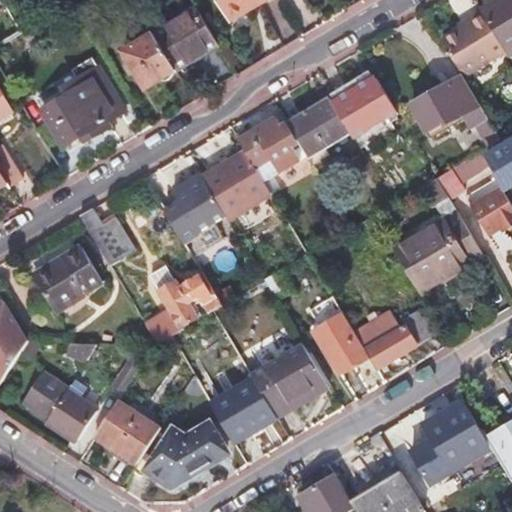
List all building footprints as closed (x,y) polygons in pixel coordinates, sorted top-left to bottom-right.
[(0,0),(0,44),(20,32),(0,0)] [(213,0),(225,19),(252,4),(255,8),(269,0),(213,0)] [(296,29),(308,22),(294,0),(293,0),(283,6),(296,29)] [(508,56),(511,53),(511,0),(504,0),(483,13),(506,53),(508,56)] [(252,4),(225,19),(228,24),(255,8),(252,4)] [(197,10),(154,36),(176,73),(219,47),(197,10)] [(506,53),(483,13),(482,12),(467,21),(469,25),(459,30),(441,41),(463,78),(506,53)] [(469,25),(467,21),(457,27),(459,30),(469,25)] [(176,73),(154,36),(123,55),(146,92),(176,73)] [(72,71),(79,82),(38,106),(64,148),(124,113),(92,59),(72,71)] [(474,129),(488,120),(463,79),(411,107),(427,136),(462,117),(470,131),(474,129)] [(397,115),(376,80),(333,106),(351,136),(354,141),(397,115)] [(0,90),(0,122),(14,114),(0,90)] [(351,136),(333,106),(330,101),(288,127),(298,144),(300,147),(313,168),(330,158),(326,151),(351,136)] [(486,148),(500,140),(488,120),(474,129),(486,148)] [(298,144),(288,127),(281,131),(276,122),(263,130),(262,129),(250,136),(248,133),(237,139),(246,154),(263,183),(299,161),(293,151),(291,148),(298,144)] [(511,187),(511,142),(487,158),(497,175),(493,177),(501,190),(503,193),(511,187)] [(0,148),(0,172),(8,186),(10,189),(23,182),(2,147),(0,148)] [(485,163),(479,153),(436,179),(449,201),(461,193),(455,182),(485,163)] [(228,221),(271,196),(263,183),(246,154),(202,180),(213,196),(228,221)] [(511,207),(503,193),(501,190),(476,204),(473,199),(468,203),(489,237),(501,230),(503,232),(511,226),(511,207)] [(102,227),(92,211),(80,218),(110,268),(135,254),(114,220),(102,227)] [(457,213),(393,251),(421,297),(469,269),(471,272),(487,263),(485,260),(457,213)] [(393,251),(372,217),(360,224),(380,258),(393,251)] [(304,245),(308,253),(317,247),(313,239),(304,245)] [(62,264),(34,280),(54,314),(103,286),(80,248),(60,260),(62,264)] [(319,277),(307,256),(264,281),(265,282),(276,302),(319,277)] [(32,276),(34,280),(62,264),(60,260),(32,276)] [(221,308),(210,290),(205,280),(202,276),(179,289),(176,284),(174,284),(166,270),(151,278),(155,285),(158,289),(160,293),(158,294),(171,315),(175,321),(170,324),(151,336),(157,347),(170,338),(181,332),(180,330),(197,320),(188,305),(199,299),(209,315),(213,313),(221,308)] [(354,333),(333,300),(309,314),(319,331),(313,334),(339,377),(369,359),(354,333)] [(0,384),(27,343),(4,305),(0,306),(0,384)] [(369,359),(377,371),(442,332),(428,308),(399,326),(390,311),(377,319),(375,314),(367,319),(370,323),(354,333),(369,359)] [(192,339),(186,329),(181,332),(170,338),(177,349),(192,339)] [(163,356),(177,349),(170,338),(157,347),(163,356)] [(86,362),(97,346),(70,345),(66,355),(86,362)] [(303,347),(252,377),(260,391),(274,414),(325,384),(303,347)] [(128,387),(149,354),(135,354),(117,380),(128,387)] [(252,377),(246,368),(231,376),(245,400),(230,409),(223,397),(210,405),(217,416),(234,445),(278,420),(274,414),(260,391),(252,377)] [(66,394),(68,391),(43,375),(24,404),(48,420),(66,394)] [(203,393),(194,378),(184,393),(185,394),(186,394),(187,395),(189,395),(190,395),(191,395),(192,395),(193,396),(195,396),(196,395),(197,395),(198,395),(200,394),(201,394),(202,393),(203,393)] [(274,414),(278,420),(329,389),(325,384),(274,414)] [(83,396),(70,388),(68,391),(66,394),(79,402),(83,396)] [(79,402),(66,394),(48,420),(47,423),(77,442),(96,413),(79,402)] [(160,430),(117,404),(95,439),(136,466),(160,430)] [(486,439),(466,405),(424,429),(441,457),(469,440),(473,447),(486,439)] [(511,423),(486,439),(511,481),(511,423)] [(184,441),(172,434),(147,473),(172,489),(226,456),(209,428),(184,441)] [(355,511),(425,511),(402,474),(351,504),(355,511)] [(350,511),(352,511),(333,479),(300,500),(307,511),(350,511)] [(427,511),(450,511),(443,500),(426,510),(427,511)]
